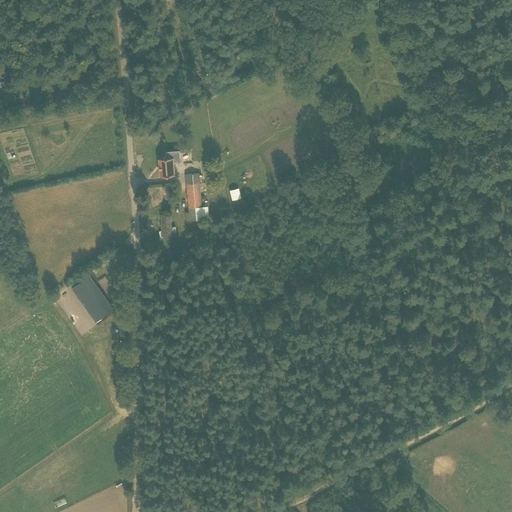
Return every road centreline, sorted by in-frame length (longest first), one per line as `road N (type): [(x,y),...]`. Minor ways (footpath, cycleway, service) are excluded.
road 1 (track): [(511,252),(387,0)]
road 2 (track): [(511,381),(274,511)]
road 3 (unclassified): [(140,264),(116,0)]
road 4 (track): [(141,511),(140,264)]
